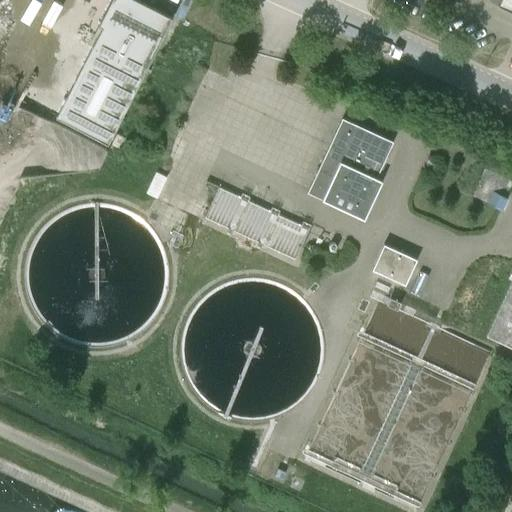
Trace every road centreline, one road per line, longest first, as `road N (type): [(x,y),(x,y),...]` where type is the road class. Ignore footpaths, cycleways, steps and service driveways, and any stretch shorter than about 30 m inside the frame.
road 1 (unclassified): [(511,97),(294,0)]
road 2 (unclassified): [(179,511),(0,429)]
